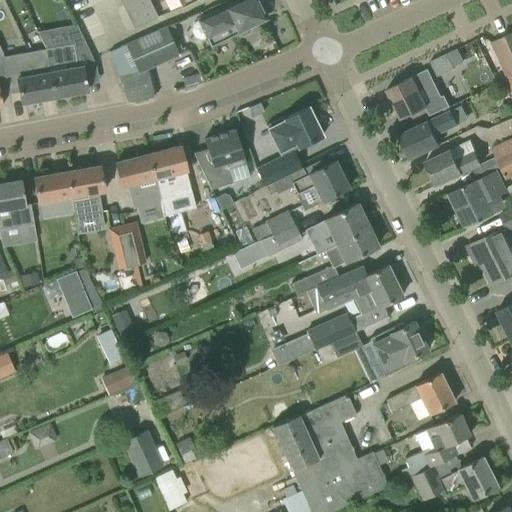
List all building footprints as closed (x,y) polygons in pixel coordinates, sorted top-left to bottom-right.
[(128,0),(120,3),(126,14),(150,4),(148,0),(128,0)] [(191,24),(189,30),(194,37),(201,40),(205,37),(208,45),(236,32),(238,35),(242,37),(248,33),(250,30),(248,25),(263,18),(262,15),(264,11),(260,4),(256,3),(254,0),(240,0),(234,3),(199,20),(191,24)] [(126,14),(133,29),(156,17),(150,4),(126,14)] [(126,45),(138,71),(176,54),(164,28),(126,45)] [(511,32),(496,40),(511,76),(511,32)] [(76,67),(72,44),(45,49),(47,60),(53,97),(70,94),(65,69),(76,67)] [(53,97),(47,60),(45,49),(28,52),(37,100),(53,97)] [(20,103),(37,100),(28,52),(2,57),(8,89),(17,87),(20,103)] [(454,68),(447,53),(426,62),(434,77),(454,68)] [(86,91),(83,71),(82,66),(76,67),(65,69),(70,94),(86,91)] [(411,76),(386,89),(401,119),(425,107),(429,116),(443,109),(443,110),(448,107),(443,97),(441,98),(427,71),(425,72),(412,78),(411,76)] [(197,75),(182,79),(184,86),(199,82),(197,75)] [(259,103),(248,107),(251,116),(263,112),(259,103)] [(322,136),(307,107),(284,118),(283,117),(265,125),(280,155),(255,168),(264,186),(287,175),(287,174),(301,167),(293,150),(304,144),(322,136)] [(439,145),(434,135),(457,123),(451,110),(398,135),(409,159),(439,145)] [(243,164),(241,157),(242,156),(234,129),(203,139),(206,149),(192,153),(210,189),(230,183),(226,169),(243,164)] [(511,138),(491,148),(496,158),(511,150),(511,138)] [(186,170),(184,165),(179,146),(163,150),(169,174),(186,170)] [(169,174),(163,150),(147,154),(153,179),(154,178),(160,201),(192,193),(186,170),(169,174)] [(425,161),(436,185),(480,165),(474,151),(455,160),(451,150),(425,161)] [(511,150),(496,158),(505,178),(511,174),(511,150)] [(153,179),(147,154),(131,158),(137,183),(153,179)] [(137,183),(131,158),(114,163),(119,182),(121,187),(126,186),(132,208),(143,206),(160,201),(154,178),(153,179),(137,183)] [(348,188),(334,160),(321,167),(318,161),(304,167),(307,174),(305,175),(301,167),(287,174),(287,175),(293,185),(305,209),(330,197),(348,188)] [(82,169),(87,194),(103,191),(99,166),(82,169)] [(66,172),(70,196),(87,194),(82,169),(66,172)] [(496,169),(447,194),(464,228),(495,213),(488,200),(503,193),(495,176),(499,174),(496,169)] [(49,175),(54,199),(70,196),(66,172),(49,175)] [(54,199),(49,175),(33,177),(37,202),(54,199)] [(20,179),(0,183),(0,228),(28,224),(33,223),(29,204),(25,205),(24,199),(20,179)] [(223,191),(213,195),(219,206),(231,200),(227,192),(223,191)] [(330,232),(334,240),(366,225),(356,203),(311,225),(317,238),(330,232)] [(511,210),(501,216),(506,228),(511,225),(511,210)] [(265,221),(250,229),(257,242),(258,241),(271,234),(293,224),(287,211),(265,221)] [(271,234),(258,241),(265,256),(300,238),(300,237),(293,224),(271,234)] [(121,225),(107,228),(117,268),(130,265),(123,232),(121,225)] [(323,250),(331,265),(332,268),(334,267),(377,246),(366,225),(334,240),(336,244),(323,250)] [(136,229),(123,232),(130,265),(144,261),(136,229)] [(467,246),(474,262),(480,259),(492,283),(511,273),(511,237),(506,240),(501,230),(467,246)] [(206,231),(197,235),(200,242),(199,243),(203,254),(212,251),(208,241),(210,240),(206,231)] [(80,257),(73,258),(74,267),(82,266),(80,257)] [(295,294),(315,286),(337,276),(334,267),(332,268),(331,265),(291,283),(295,294)] [(337,276),(315,286),(325,310),(355,296),(368,290),(376,307),(401,295),(400,294),(403,290),(400,283),(395,283),(387,265),(365,275),(361,266),(343,274),(338,276),(337,276)] [(11,269),(0,273),(4,285),(15,280),(11,269)] [(61,274),(71,311),(84,307),(74,270),(61,274)] [(35,271),(20,275),(23,286),(38,282),(35,271)] [(511,302),(497,310),(511,339),(511,338),(511,302)] [(345,311),(304,329),(307,336),(313,349),(329,342),(354,331),(349,318),(345,311)] [(427,349),(428,344),(424,337),(420,335),(420,334),(419,335),(413,322),(414,322),(414,321),(403,326),(402,323),(369,339),(379,360),(376,361),(383,375),(379,377),(380,379),(419,359),(419,358),(418,358),(416,355),(427,349)] [(336,358),(361,346),(354,332),(329,344),(336,358)] [(307,336),(281,347),(287,360),(313,349),(307,336)] [(0,370),(8,369),(5,354),(0,354),(0,370)] [(128,366),(101,378),(108,395),(136,383),(128,366)] [(421,381),(384,399),(390,412),(408,404),(416,419),(428,413),(429,414),(435,411),(453,402),(439,372),(421,381)] [(183,404),(176,389),(151,400),(157,415),(183,404)] [(271,426),(310,511),(328,511),(386,485),(378,467),(372,452),(356,458),(339,421),(355,414),(347,393),(289,418),(271,426)] [(431,446),(403,458),(410,475),(431,465),(455,454),(450,443),(468,435),(459,413),(440,422),(424,429),(431,446)] [(48,423),(28,431),(35,447),(55,438),(48,423)] [(162,466),(145,429),(121,440),(138,477),(162,466)] [(187,437),(175,443),(180,454),(192,448),(187,437)] [(0,457),(11,453),(6,439),(0,441),(0,457)] [(431,465),(410,475),(420,496),(440,486),(444,494),(465,484),(472,498),(478,495),(496,486),(481,457),(438,480),(434,472),(431,466),(431,465)] [(165,509),(186,500),(171,467),(150,477),(165,509)]
